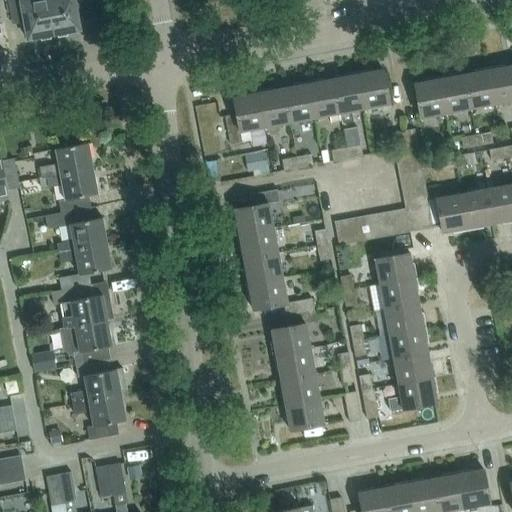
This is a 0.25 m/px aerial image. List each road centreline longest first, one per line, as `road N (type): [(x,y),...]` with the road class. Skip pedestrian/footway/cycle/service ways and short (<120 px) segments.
road 1 (residential): [(206,487),(164,62)]
road 2 (residential): [(500,0),(164,62)]
road 3 (residential): [(206,487),(482,431)]
road 4 (residential): [(482,431),(457,280),(464,268),(511,257)]
road 5 (residential): [(164,62),(0,93)]
